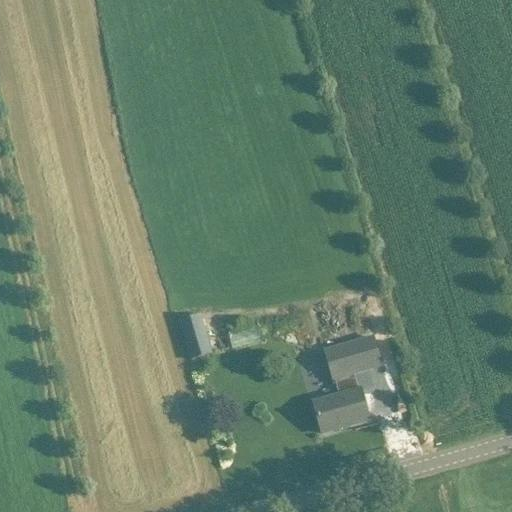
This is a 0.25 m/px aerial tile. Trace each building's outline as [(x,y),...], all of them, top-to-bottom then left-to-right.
[(205,311),(236,302),(225,263),(194,272),(205,311)] [(234,311),(236,327),(269,322),(267,306),(234,311)] [(308,323),(306,315),(295,318),(297,326),(308,323)] [(200,316),(179,322),(191,362),(212,355),(200,316)] [(339,396),(314,404),(322,435),(369,421),(361,391),(359,391),(354,375),(381,368),(373,339),(325,353),(333,381),(334,381),(339,396)] [(211,415),(231,414),(229,382),(209,383),(211,415)]
